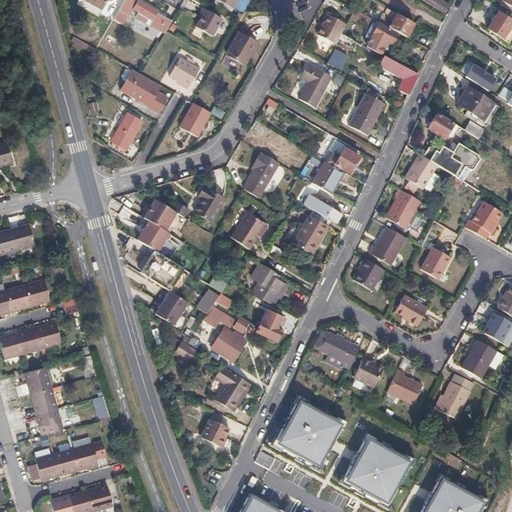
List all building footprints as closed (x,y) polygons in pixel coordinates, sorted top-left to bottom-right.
[(82,0),(103,11),(109,0),(82,0)] [(126,0),(124,4),(118,12),(126,17),(136,0),(126,0)] [(214,0),(230,9),(236,0),(214,0)] [(420,0),(436,10),(442,0),(441,0),(420,0)] [(450,5),(442,0),(436,10),(443,15),(450,5)] [(511,0),(502,0),(501,3),(511,9),(511,0)] [(166,32),(171,24),(157,16),(159,13),(139,1),(133,11),(154,23),(151,28),(164,35),(166,32)] [(206,9),(201,17),(196,26),(212,36),(222,19),(206,9)] [(410,30),(413,25),(385,10),(383,14),(393,20),(388,30),(409,41),(414,32),(410,30)] [(368,25),(370,20),(359,14),(356,19),(368,25)] [(488,30),(503,40),(511,26),(511,23),(498,14),(488,30)] [(337,41),(341,34),(346,26),(328,16),(324,24),(322,28),(320,27),(316,35),(335,45),(337,41)] [(387,45),(390,46),(396,35),(377,26),(368,42),(383,51),(387,45)] [(511,26),(503,40),(509,44),(511,38),(511,26)] [(341,34),(337,41),(348,47),(352,40),(341,34)] [(240,39),(235,36),(223,54),(242,66),(254,45),(242,37),(240,39)] [(166,75),(177,82),(176,84),(184,88),(196,69),(177,57),(166,75)] [(395,91),(406,96),(416,76),(383,57),(377,68),(400,81),(395,91)] [(469,61),(459,70),(464,75),(474,66),(469,61)] [(301,105),(312,111),(330,77),(307,64),(300,78),(308,82),(300,99),(304,101),(301,105)] [(465,79),(487,93),(495,82),(473,67),(465,79)] [(140,76),(132,71),(121,90),(148,106),(147,107),(157,113),(169,92),(140,76)] [(367,88),(364,94),(376,100),(379,95),(367,88)] [(457,105),(467,112),(483,122),(493,105),(467,90),(457,105)] [(364,94),(347,126),(366,136),(383,104),(376,100),(364,94)] [(274,109),(277,104),(268,100),(265,105),(274,109)] [(208,114),(190,104),(177,128),(194,138),(208,114)] [(483,122),(467,112),(464,116),(476,124),(478,122),(485,127),(497,108),(493,105),(483,122)] [(109,146),(124,155),(141,123),(132,118),(131,120),(124,117),(109,146)] [(445,141),(448,136),(447,136),(452,127),(436,117),(428,130),(445,141)] [(254,122),(251,127),(255,130),(259,124),(254,122)] [(468,124),(482,132),(469,123),(468,124)] [(479,136),(482,132),(468,124),(466,128),(479,136)] [(447,136),(448,136),(451,138),(458,128),(455,125),(453,128),(452,127),(447,136)] [(477,140),(479,136),(466,128),(464,131),(466,132),(477,140)] [(340,155),(343,150),(344,147),(339,144),(334,151),(340,155)] [(0,169),(11,166),(5,145),(0,146),(0,169)] [(428,148),(422,158),(435,166),(445,172),(454,178),(462,183),(470,171),(473,171),(480,161),(478,157),(458,145),(452,154),(446,151),(439,146),(435,152),(428,148)] [(340,155),(334,151),(327,163),(348,175),(358,159),(343,150),(340,155)] [(277,163),(259,153),(250,167),(252,168),(244,180),(246,181),(241,188),(256,197),(277,163)] [(430,174),(435,166),(422,158),(421,157),(416,164),(406,181),(420,190),(421,189),(428,193),(437,178),(430,174)] [(315,186),(330,195),(342,174),(324,163),(311,184),(315,186)] [(404,180),(406,181),(416,164),(414,163),(404,180)] [(457,191),(462,183),(454,178),(452,182),(450,188),(457,191)] [(194,193),(199,196),(190,210),(207,220),(220,197),(200,184),(194,193)] [(420,203),(398,191),(393,201),(395,202),(385,219),(404,231),(420,203)] [(306,207),(335,225),(341,216),(311,198),(306,207)] [(156,227),(166,233),(178,214),(156,200),(144,219),(149,222),(156,227)] [(491,235),(495,229),(493,228),(496,223),(501,214),(482,203),(471,222),(469,221),(464,229),(486,241),(489,234),(491,235)] [(249,250),(258,236),(265,225),(247,213),(231,238),(249,250)] [(316,241),(319,242),(327,228),(308,217),(291,245),(308,254),(316,241)] [(156,227),(149,222),(138,241),(156,253),(158,253),(162,247),(168,237),(169,235),(166,233),(156,227)] [(12,230),(17,249),(35,244),(29,225),(12,230)] [(265,225),(258,236),(260,238),(268,226),(265,225)] [(406,239),(386,228),(374,248),(372,247),(368,253),(389,266),(406,239)] [(0,253),(17,249),(12,230),(0,233),(0,253)] [(440,271),(441,273),(450,257),(432,247),(419,271),(435,280),(440,271)] [(158,253),(156,253),(143,274),(150,278),(168,290),(182,268),(158,253)] [(385,272),(364,260),(352,281),(373,293),(385,272)] [(278,275),(259,263),(251,276),(260,282),(253,293),(271,304),(283,285),(275,280),(278,275)] [(20,287),(26,308),(46,302),(40,281),(20,287)] [(8,313),(26,308),(20,287),(2,292),(8,313)] [(497,309),(511,317),(511,288),(510,287),(497,309)] [(188,303),(170,291),(166,297),(154,316),(172,327),(175,323),(188,303)] [(212,307),(218,297),(209,291),(198,308),(197,309),(204,313),(206,315),(212,307)] [(0,315),(8,313),(2,292),(0,292),(0,315)] [(223,296),(219,301),(228,307),(231,301),(223,296)] [(407,319),(406,321),(416,326),(417,324),(425,308),(402,296),(394,311),(402,316),(407,319)] [(206,315),(203,320),(214,328),(218,323),(228,330),(234,321),(212,307),(206,315)] [(279,332),(278,331),(283,320),(265,312),(256,333),(275,342),(279,332)] [(490,324),(484,335),(501,344),(511,325),(492,314),(488,322),(490,324)] [(233,330),(245,334),(249,320),(237,317),(233,330)] [(482,333),(484,335),(490,324),(488,322),(482,333)] [(32,329),(38,349),(58,343),(52,324),(32,329)] [(20,354),(38,349),(32,329),(14,335),(20,354)] [(223,331),(212,348),(227,358),(238,341),(223,331)] [(0,356),(1,360),(20,354),(14,335),(0,338),(0,356)] [(349,370),(357,353),(350,349),(351,346),(327,335),(319,353),(344,364),(342,367),(349,370)] [(196,351),(187,345),(181,341),(173,353),(188,363),(196,351)] [(495,351),(476,341),(460,369),(479,380),(495,351)] [(373,389),(381,372),(369,366),(370,364),(362,361),(353,380),(355,381),(364,385),(373,389)] [(369,366),(381,372),(383,369),(371,363),(370,364),(369,366)] [(250,384),(221,367),(214,379),(223,385),(214,399),(232,411),(250,384)] [(28,395),(49,389),(43,368),(26,373),(22,374),(28,395)] [(443,397),(436,410),(456,419),(469,391),(468,390),(471,384),(453,375),(450,382),(449,382),(443,397)] [(394,376),(384,399),(410,410),(419,391),(401,383),(402,380),(394,376)] [(364,385),(355,381),(353,387),(361,391),(364,385)] [(34,416),(55,410),(49,389),(28,395),(34,416)] [(343,401),(346,395),(339,391),(335,389),(332,394),(343,401)] [(415,457),(300,395),(271,444),(319,470),(336,440),(358,451),(344,481),(387,507),(415,457)] [(434,409),(436,410),(443,397),(440,396),(434,409)] [(61,431),(55,410),(34,416),(40,437),(46,435),(61,431)] [(209,421),(201,438),(219,447),(228,430),(209,421)] [(71,452),(77,472),(97,466),(91,447),(71,452)] [(58,477),(77,472),(71,452),(53,457),(58,477)] [(423,453),(417,466),(431,472),(437,459),(423,453)] [(39,482),(58,477),(53,457),(33,463),(35,467),(39,481),(39,482)] [(31,483),(39,481),(35,467),(27,469),(31,483)] [(481,511),(485,504),(436,478),(421,511),(481,511)] [(92,510),(92,511),(112,506),(106,486),(87,492),(92,510)] [(72,511),(90,511),(92,511),(92,510),(87,492),(69,497),(72,511)] [(271,511),(247,496),(239,511),(271,511)] [(52,511),(72,511),(69,497),(50,503),(52,511)]
